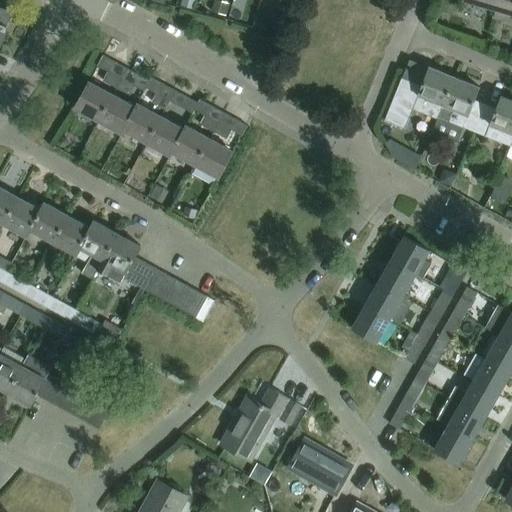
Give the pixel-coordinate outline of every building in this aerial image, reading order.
[(229,3),(218,0),(214,0),(211,11),(225,15),(229,3)] [(511,0),(463,0),(464,1),(496,10),(494,17),(511,21),(511,0)] [(0,32),(2,28),(5,29),(6,25),(4,24),(8,11),(0,7),(0,32)] [(116,87),(127,68),(113,61),(102,80),(116,87)] [(437,117),(454,76),(429,66),(424,80),(412,75),(395,117),(407,122),(413,107),(437,117)] [(127,68),(116,87),(129,95),(140,75),(127,68)] [(474,131),(484,104),(473,99),(479,86),(454,76),(437,117),(474,131)] [(98,120),(112,94),(88,81),(74,107),(98,120)] [(169,100),(175,90),(161,83),(151,101),(164,109),(169,100)] [(175,90),(169,100),(183,108),(188,97),(175,90)] [(121,133),(137,103),(135,106),(112,94),(98,120),(121,133)] [(510,146),(511,139),(511,99),(501,95),(496,109),(484,104),(474,131),(510,146)] [(146,142),(161,116),(137,103),(121,133),(122,133),(124,130),(146,142)] [(213,131),(223,112),(210,105),(200,124),(213,131)] [(223,112),(213,131),(226,138),(237,119),(223,112)] [(169,155),(186,125),(185,125),(183,128),(161,116),(146,142),(169,155)] [(195,164),(209,138),(186,125),(169,155),(170,155),(172,152),(195,164)] [(387,137),(398,147),(406,139),(395,129),(387,137)] [(209,138),(195,164),(218,177),(233,151),(209,138)] [(445,157),(450,168),(461,163),(456,152),(445,157)] [(467,182),(471,173),(461,167),(456,176),(467,182)] [(442,173),(439,180),(450,185),(455,174),(449,171),(442,173)] [(18,197),(0,186),(0,222),(3,224),(18,197)] [(30,229),(40,209),(18,197),(3,224),(26,236),(30,229)] [(52,242),(67,215),(44,202),(40,209),(30,229),(52,242)] [(79,248),(89,227),(67,215),(52,242),(75,255),(79,248)] [(97,269),(117,232),(93,220),(89,227),(79,248),(91,255),(81,273),(91,278),(97,269)] [(143,289),(155,268),(134,256),(140,245),(117,232),(97,269),(119,282),(122,277),(133,283),(143,289)] [(404,236),(390,259),(415,273),(422,277),(430,263),(423,259),(429,250),(404,236)] [(4,255),(0,261),(0,267),(81,312),(88,301),(4,255)] [(402,296),(415,273),(390,259),(378,282),(402,296)] [(440,287),(454,295),(457,289),(466,271),(452,264),(440,287)] [(154,294),(165,273),(155,268),(143,289),(144,289),(154,294)] [(24,294),(29,284),(6,271),(1,282),(24,294)] [(164,300),(176,279),(165,273),(154,294),(164,300)] [(174,306),(186,284),(176,279),(164,300),(174,306)] [(390,318),(402,296),(378,282),(365,304),(390,318)] [(46,307),(52,296),(29,284),(24,294),(46,307)] [(185,312),(197,290),(186,284),(174,306),(185,312)] [(467,286),(454,310),(464,316),(477,292),(467,286)] [(441,317),(454,295),(440,287),(444,289),(431,312),(441,317)] [(195,317),(207,296),(206,296),(197,290),(185,312),(195,317)] [(0,303),(20,314),(26,304),(4,292),(0,299),(0,303)] [(69,319),(75,309),(52,296),(46,307),(69,319)] [(207,296),(195,317),(203,321),(214,300),(207,296)] [(44,327),(50,317),(26,304),(20,314),(44,327)] [(386,324),(390,318),(365,304),(352,327),(376,341),(386,324)] [(75,309),(69,319),(93,332),(98,322),(75,309)] [(451,338),(464,316),(454,310),(441,332),(451,338)] [(441,317),(431,312),(417,334),(427,340),(428,340),(441,317)] [(499,335),(511,342),(511,312),(499,335)] [(50,317),(44,327),(66,340),(72,330),(50,317)] [(438,360),(451,338),(441,332),(428,354),(438,360)] [(427,340),(417,334),(404,357),(414,363),(428,340),(427,340)] [(510,372),(511,368),(511,342),(499,335),(486,358),(510,372)] [(0,388),(7,392),(22,367),(0,354),(0,388)] [(428,354),(415,376),(425,382),(438,360),(428,354)] [(498,394),(510,372),(486,358),(473,380),(498,394)] [(36,394),(44,379),(22,367),(7,392),(30,405),(36,394)] [(46,400),(58,378),(48,372),(44,379),(36,394),(46,400)] [(425,382),(415,376),(402,400),(412,405),(425,382)] [(57,405),(68,384),(58,378),(46,400),(57,405)] [(448,397),(460,404),(484,418),(498,394),(473,380),(466,393),(455,386),(448,397)] [(67,411),(79,390),(68,384),(57,405),(67,411)] [(260,404),(248,397),(221,443),(250,459),(276,414),(291,422),(300,405),(269,388),(260,404)] [(78,417),(90,396),(79,390),(67,411),(78,417)] [(87,422),(99,401),(90,396),(78,417),(87,422)] [(399,429),(412,405),(402,400),(389,423),(399,429)] [(99,401),(87,422),(99,429),(110,408),(99,401)] [(460,404),(447,425),(472,439),(484,418),(460,404)] [(459,463),(472,439),(447,425),(434,449),(459,463)] [(304,439),(294,456),(288,467),(335,494),(351,465),(304,439)] [(207,465),(205,468),(206,472),(209,475),(213,476),(217,475),(220,472),(221,469),(220,465),(217,462),(213,461),(209,462),(207,465)] [(176,511),(186,496),(175,490),(158,480),(140,511),(176,511)] [(372,511),(357,503),(352,511),(372,511)]
